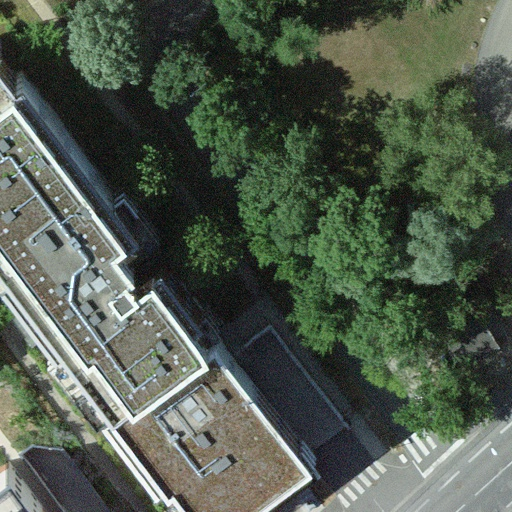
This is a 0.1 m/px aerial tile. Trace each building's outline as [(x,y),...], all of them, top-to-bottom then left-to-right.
[(0,250),(12,267),(3,274),(63,353),(72,346),(114,401),(105,409),(163,486),(178,475),(205,511),(236,511),(266,490),(256,477),(303,442),(216,327),(212,330),(200,314),(208,308),(166,252),(141,271),(133,260),(139,256),(124,237),(144,222),(27,69),(21,74),(0,46),(0,250)] [(444,334),(462,367),(498,345),(481,315),(479,314),(444,334)] [(60,511),(3,436),(0,437),(0,511),(60,511)] [(312,455),(303,442),(256,477),(266,490),(312,455)] [(205,511),(178,475),(163,486),(183,511),(205,511)]
